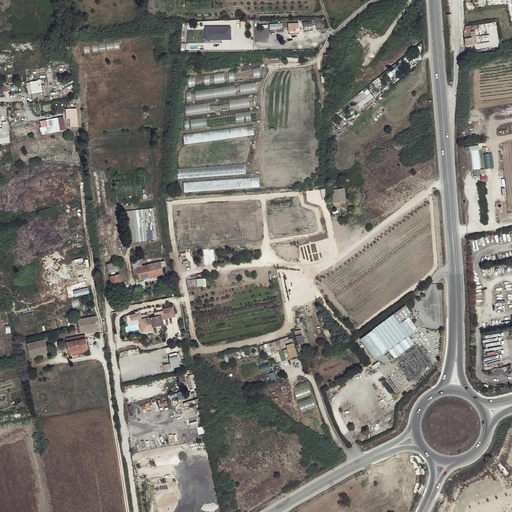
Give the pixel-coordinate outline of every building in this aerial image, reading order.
[(271,32),(284,31),(283,22),(270,23),(271,32)] [(231,27),(206,27),(206,39),(231,39),(231,27)] [(465,45),(477,44),(475,32),(464,33),(465,45)] [(189,76),(190,86),(246,80),(245,70),(189,76)] [(29,93),(43,92),(42,80),(28,81),(29,93)] [(188,101),(258,92),(257,82),(187,91),(188,101)] [(362,94),(354,100),(357,104),(354,106),(357,110),(373,97),(370,94),(367,96),(364,92),(362,94)] [(256,97),(225,99),(226,109),(257,107),(256,97)] [(186,105),(187,115),(226,111),(225,101),(186,105)] [(79,126),(78,107),(67,108),(68,118),(71,118),(71,126),(79,126)] [(237,112),(237,122),(252,121),(252,111),(237,112)] [(41,126),(42,134),(67,130),(65,116),(46,119),(47,125),(41,126)] [(217,116),(185,119),(186,128),(218,126),(217,116)] [(3,121),(4,127),(0,127),(0,143),(11,142),(8,120),(3,121)] [(254,124),(185,134),(186,144),(255,134),(254,124)] [(482,173),(479,144),(466,146),(466,150),(471,150),(474,174),(482,173)] [(246,164),(178,168),(179,178),(247,173),(246,164)] [(254,177),(185,182),(185,192),(254,187),(254,177)] [(346,201),(345,199),(345,188),(332,190),(333,202),(346,201)] [(134,209),(137,241),(158,239),(155,207),(134,209)] [(132,262),(134,269),(137,268),(138,275),(140,280),(163,274),(162,267),(160,261),(142,266),(141,260),(132,262)] [(118,262),(107,264),(109,273),(120,270),(118,262)] [(110,277),(112,284),(121,281),(119,274),(110,277)] [(75,295),(90,293),(89,287),(74,289),(75,295)] [(405,306),(373,329),(389,350),(394,358),(414,344),(408,336),(399,324),(409,317),(411,320),(414,317),(405,306)] [(153,328),(164,325),(162,315),(151,318),(153,328)] [(96,316),(78,320),(80,333),(98,330),(96,316)] [(418,329),(411,320),(409,317),(399,324),(408,336),(418,329)] [(389,350),(373,329),(360,339),(376,360),(389,350)] [(301,330),(295,332),(297,344),(304,343),(301,330)] [(78,350),(87,348),(86,341),(85,339),(84,335),(75,337),(77,343),(78,350)] [(69,352),(78,350),(77,343),(75,337),(66,339),(67,342),(67,345),(69,352)] [(292,338),(288,340),(284,341),(285,343),(285,344),(288,353),(289,358),(297,355),(293,343),(293,342),(292,338)] [(45,339),(27,344),(30,357),(48,353),(45,339)] [(282,339),(276,341),(274,341),(277,350),(282,348),(281,344),(283,343),(282,339)] [(277,350),(274,341),(259,346),(260,349),(263,348),(269,346),(270,352),(277,350)] [(123,351),(124,358),(140,356),(139,349),(123,351)] [(166,364),(168,372),(181,369),(176,353),(170,355),(169,359),(171,363),(166,364)] [(270,363),(261,366),(263,373),(272,370),(270,363)] [(196,388),(194,375),(188,376),(188,378),(187,378),(189,388),(192,387),(192,389),(196,388)] [(198,418),(191,419),(192,427),(199,426),(198,418)]
